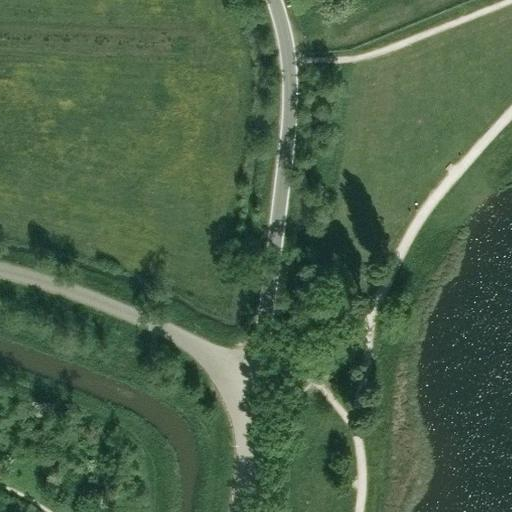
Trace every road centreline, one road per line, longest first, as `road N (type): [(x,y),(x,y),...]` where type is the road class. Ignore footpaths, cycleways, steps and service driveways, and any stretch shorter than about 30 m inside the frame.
road 1 (unclassified): [(230,383),(262,346),(285,155),(288,60),(274,0)]
road 2 (unclassified): [(230,383),(172,334),(0,268)]
road 3 (unclassified): [(241,511),(248,447),(230,383)]
